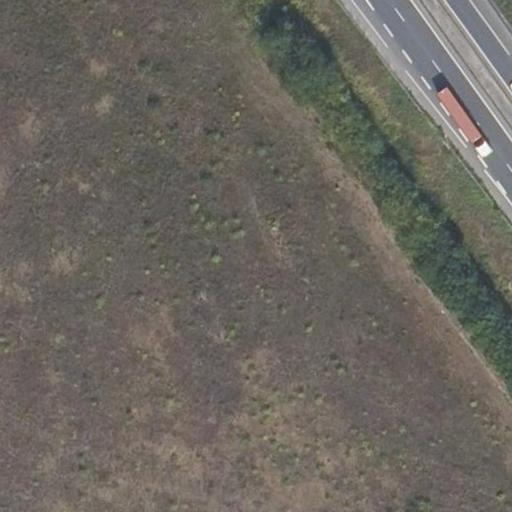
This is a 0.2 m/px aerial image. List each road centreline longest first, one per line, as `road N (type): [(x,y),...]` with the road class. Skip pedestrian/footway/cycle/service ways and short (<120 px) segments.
road 1 (motorway): [(381,0),(511,169)]
road 2 (motorway): [(391,0),(511,168)]
